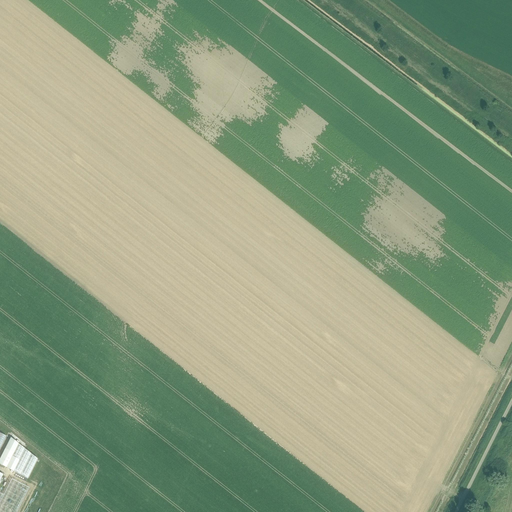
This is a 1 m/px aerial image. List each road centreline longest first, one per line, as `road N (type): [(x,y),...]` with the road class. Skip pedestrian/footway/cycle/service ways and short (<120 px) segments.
road 1 (track): [(326,0),(511,141)]
road 2 (unclassified): [(455,511),(511,399)]
